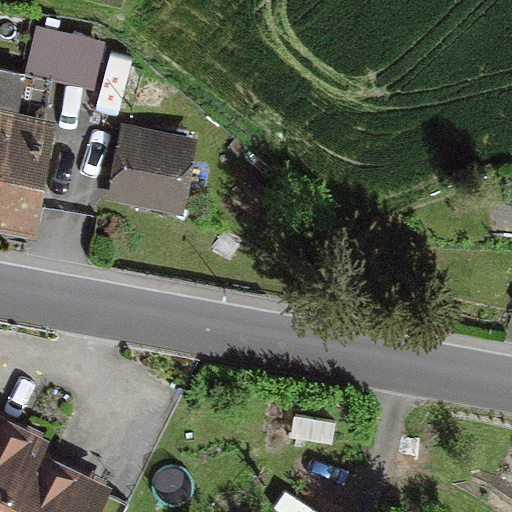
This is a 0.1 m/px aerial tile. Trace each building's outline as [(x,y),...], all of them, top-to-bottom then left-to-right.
[(0,220),(25,225),(41,135),(8,130),(18,72),(12,71),(0,69),(0,220)] [(182,144),(131,135),(122,133),(112,193),(171,204),(182,144)] [(348,259),(381,246),(373,227),(340,240),(348,259)] [(0,505),(32,443),(0,427),(0,505)] [(26,457),(33,443),(32,443),(0,505),(0,511),(85,511),(96,491),(26,457)]
